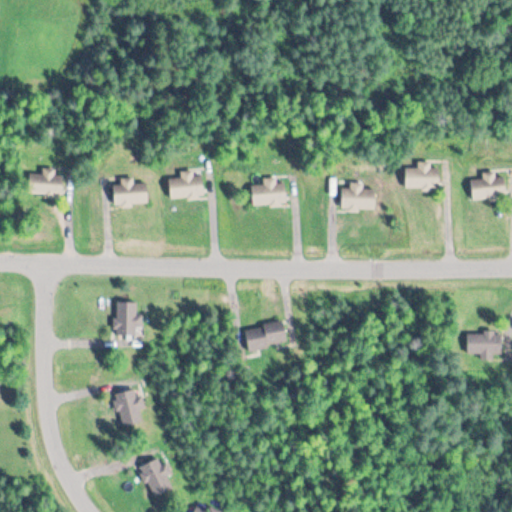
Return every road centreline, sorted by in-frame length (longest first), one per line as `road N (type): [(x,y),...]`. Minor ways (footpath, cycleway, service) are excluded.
road 1 (residential): [(511,262),(0,261)]
road 2 (residential): [(95,511),(60,445),(47,381),(42,261)]
